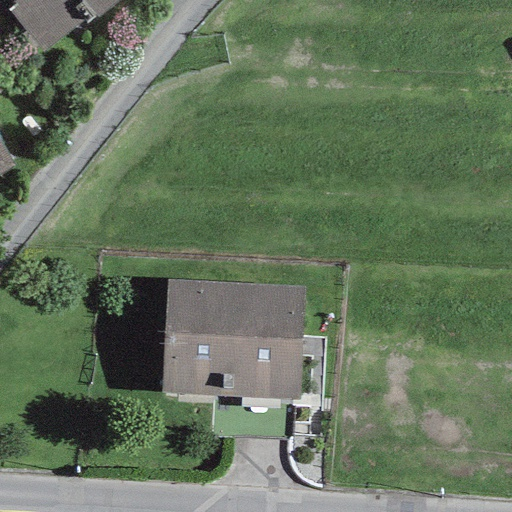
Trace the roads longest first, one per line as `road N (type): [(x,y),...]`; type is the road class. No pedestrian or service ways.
road 1 (residential): [(0,244),(199,0)]
road 2 (residential): [(247,511),(0,497)]
